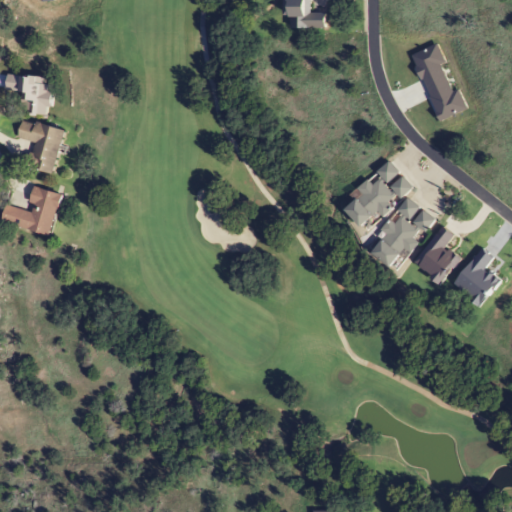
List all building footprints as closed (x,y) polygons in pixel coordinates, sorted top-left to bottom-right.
[(325,30),(325,13),(307,13),(306,0),(287,0),(288,30),(325,30)] [(65,132),(22,120),(17,139),(34,144),(27,168),(53,176),(65,132)] [(358,229),(376,214),(380,219),(392,209),(387,204),(398,196),(401,200),(413,190),(403,178),(388,189),(385,186),(399,175),(390,163),(377,173),(381,179),(372,186),(368,181),(357,189),(363,196),(344,211),(358,229)] [(51,237),(62,195),(35,189),(29,213),(5,206),(0,224),(51,237)] [(407,259),(418,243),(413,239),(420,229),(426,233),(435,221),(420,210),(421,210),(407,199),(381,235),(385,238),(372,256),(390,269),(401,253),(407,259)]
